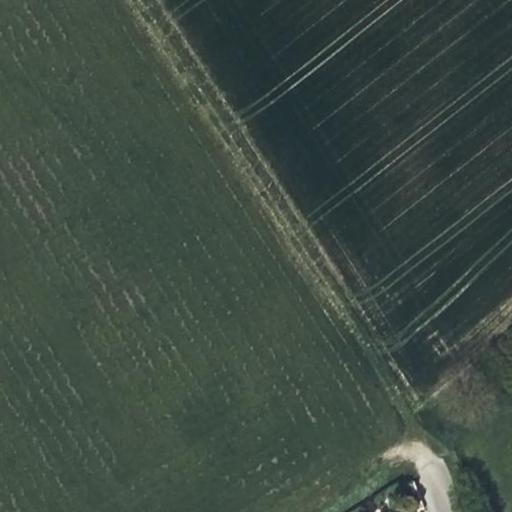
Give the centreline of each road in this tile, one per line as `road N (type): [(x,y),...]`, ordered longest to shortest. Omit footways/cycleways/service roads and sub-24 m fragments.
road 1 (track): [(134,0),(388,386),(421,452)]
road 2 (track): [(309,511),(384,460),(421,452),(511,357)]
